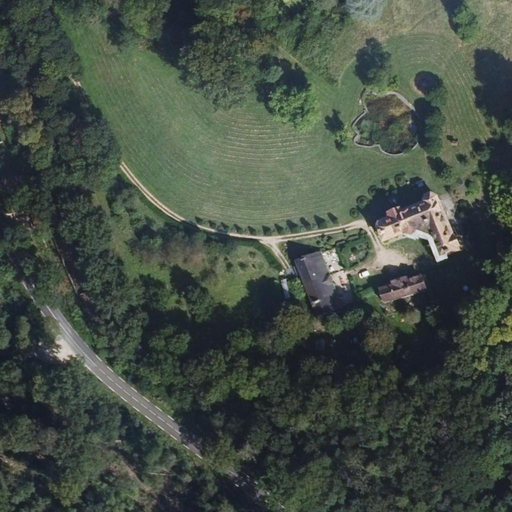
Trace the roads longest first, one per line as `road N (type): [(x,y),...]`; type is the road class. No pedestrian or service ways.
road 1 (track): [(48,0),(104,138),(137,187),(174,219),(217,235),(301,245)]
road 2 (tertiary): [(0,241),(20,280),(79,352),(272,511)]
road 3 (track): [(0,441),(104,511)]
